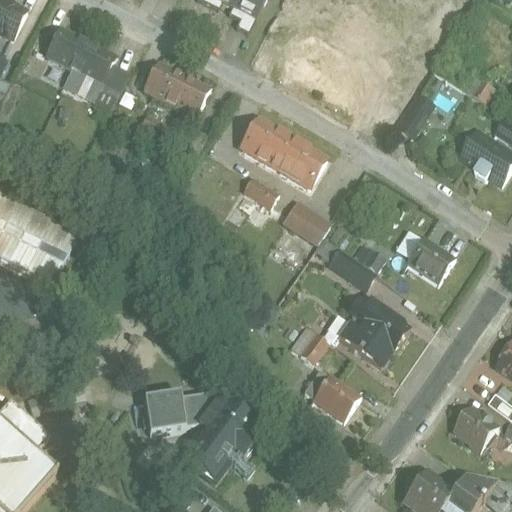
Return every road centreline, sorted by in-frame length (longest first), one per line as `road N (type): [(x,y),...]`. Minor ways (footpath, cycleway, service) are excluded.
road 1 (residential): [(84,0),(336,134),(511,248)]
road 2 (residential): [(339,511),(511,272)]
